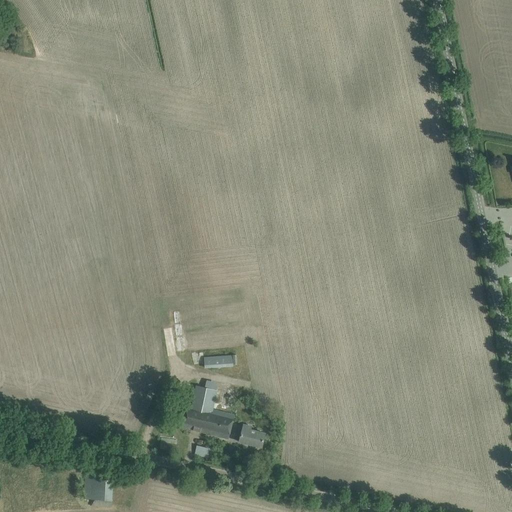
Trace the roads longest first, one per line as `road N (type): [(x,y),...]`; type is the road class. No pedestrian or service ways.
road 1 (unclassified): [(0,421),(408,511)]
road 2 (unclassified): [(511,354),(440,0)]
